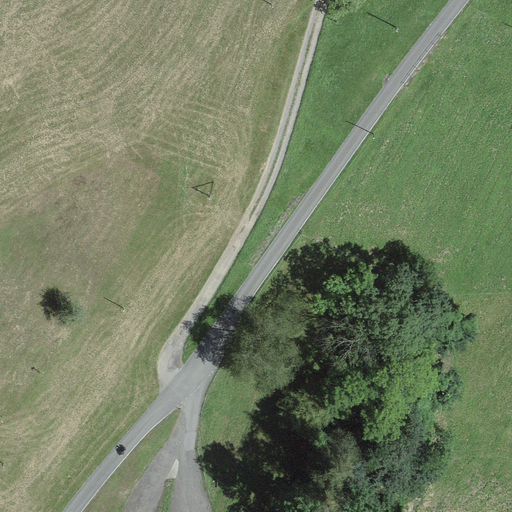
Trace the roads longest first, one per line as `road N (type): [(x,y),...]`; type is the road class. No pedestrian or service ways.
road 1 (unclassified): [(468,0),(195,366),(67,511)]
road 2 (track): [(195,366),(170,362),(170,339),(256,217),(285,153),(318,0)]
